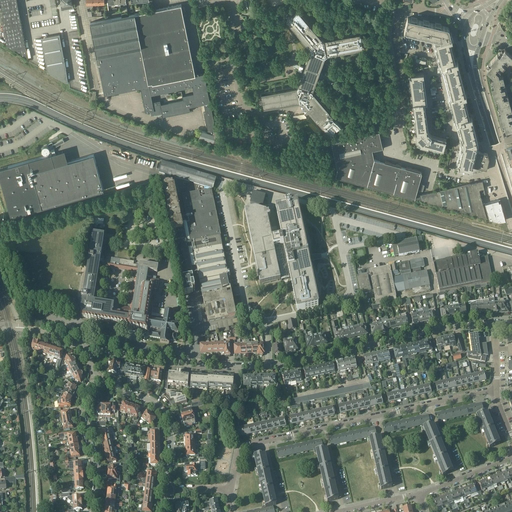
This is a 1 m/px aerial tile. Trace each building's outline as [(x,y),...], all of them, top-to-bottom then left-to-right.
[(16,0),(0,0),(0,9),(2,22),(7,46),(13,50),(28,60),(25,48),(20,17),(18,6),(16,0)] [(61,0),(63,7),(63,10),(73,9),(72,4),(71,0),(61,0)] [(298,85),(297,86),(261,93),(264,108),(300,101),(301,102),(308,110),(304,114),(293,116),(294,121),(306,119),(306,116),(311,123),(315,119),(325,130),(325,129),(332,137),(343,128),(336,120),(313,92),(313,89),(317,77),(325,80),(327,75),(319,72),(325,56),(327,54),(362,48),(359,33),(324,40),(321,39),(298,11),(287,21),(286,21),(310,49),(311,51),(310,51),(304,68),(301,66),(300,70),(303,72),(298,85)] [(408,17),(404,32),(407,33),(438,40),(438,42),(452,39),(453,38),(451,32),(450,32),(449,29),(449,28),(448,28),(448,27),(447,27),(441,25),(441,24),(435,23),(435,24),(429,22),(429,21),(423,20),(423,21),(417,20),(417,18),(411,17),(411,18),(408,17)] [(438,42),(436,43),(437,46),(437,48),(441,65),(442,69),(444,68),(452,97),(459,96),(464,94),(465,94),(466,94),(458,65),(457,61),(455,62),(454,57),(453,52),(452,48),(450,43),(453,42),(452,39),(438,42)] [(493,78),(499,76),(498,73),(500,71),(498,69),(500,66),(503,68),(505,66),(503,64),(505,61),(507,63),(509,61),(511,61),(511,55),(511,56),(505,49),(503,51),(501,50),(500,52),(498,54),(497,54),(490,62),(486,67),(488,68),(486,70),(493,76),(493,78)] [(411,77),(409,77),(417,133),(415,133),(416,141),(418,141),(420,144),(420,145),(428,148),(428,146),(438,149),(443,150),(446,140),(446,139),(431,135),(428,132),(428,131),(425,103),(427,103),(423,76),(424,76),(423,72),(411,74),(411,77)] [(498,103),(499,105),(510,103),(507,94),(504,95),(503,91),(507,91),(506,87),(503,88),(502,85),(505,84),(503,75),(499,76),(493,78),(492,78),(492,81),(490,81),(492,87),(491,87),(494,98),(495,98),(496,104),(498,103)] [(452,97),(450,98),(451,101),(455,119),(456,121),(456,122),(456,124),(458,124),(463,143),(459,163),(461,163),(460,166),(472,169),(473,166),(471,166),(475,150),(476,151),(478,143),(477,140),(472,120),(472,118),(472,117),(469,117),(464,98),(467,97),(466,94),(465,94),(464,94),(459,96),(452,97)] [(511,111),(510,103),(499,105),(499,108),(497,108),(499,114),(498,114),(501,125),(503,130),(505,129),(506,132),(511,130),(511,121),(510,118),(511,117),(511,114),(509,115),(509,112),(511,111)] [(374,159),(372,151),(384,148),(380,131),(331,142),(337,170),(336,177),(367,186),(374,159)] [(52,145),(54,148),(64,142),(63,139),(52,145)] [(475,150),(471,166),(473,166),(476,167),(486,170),(487,170),(487,169),(489,159),(488,154),(485,153),(476,151),(475,150)] [(51,154),(0,168),(0,176),(1,180),(11,216),(42,208),(77,198),(104,190),(100,175),(94,154),(68,161),(55,165),(53,161),(51,154)] [(394,193),(401,165),(385,161),(385,162),(374,159),(367,186),(394,193)] [(213,189),(216,179),(162,163),(159,173),(213,189)] [(401,165),(394,193),(415,198),(417,189),(422,190),(424,184),(420,183),(422,174),(421,174),(420,172),(420,171),(406,167),(406,168),(401,166),(401,165)] [(429,192),(420,194),(421,200),(460,211),(486,218),(487,218),(483,204),(481,196),(485,194),(482,180),(470,183),(464,184),(432,192),(430,192),(429,192)] [(221,235),(211,189),(182,195),(186,217),(184,217),(181,218),(174,186),(173,187),(173,186),(169,187),(169,185),(166,185),(166,183),(163,184),(163,186),(163,189),(173,236),(181,275),(187,274),(187,275),(188,274),(189,273),(189,275),(192,274),(192,273),(195,272),(197,272),(203,299),(208,322),(225,318),(236,316),(230,286),(229,287),(227,276),(228,276),(220,235),(221,235)] [(253,191),(250,204),(262,208),(266,195),(253,191)] [(485,203),(483,204),(487,218),(486,218),(489,219),(499,221),(505,220),(506,220),(503,210),(502,206),(500,201),(499,202),(498,200),(485,203)] [(256,209),(245,211),(255,263),(256,264),(260,285),(284,280),(286,280),(288,279),(290,279),(297,311),(318,306),(316,297),(308,259),(299,214),(297,203),(292,204),(291,205),(291,203),(285,204),(285,205),(286,206),(285,206),(276,208),(277,214),(282,238),(272,240),(268,219),(272,218),(272,216),(271,216),(270,213),(268,213),(267,212),(256,209)] [(119,270),(120,260),(120,259),(116,258),(116,259),(107,258),(106,261),(103,260),(103,257),(101,257),(104,236),(93,235),(90,256),(89,256),(89,260),(86,283),(99,285),(102,268),(119,270)] [(391,243),(392,246),(394,257),(399,256),(419,252),(418,243),(416,238),(391,243)] [(434,262),(433,262),(435,271),(435,272),(436,272),(437,274),(436,275),(439,290),(440,292),(492,281),(493,281),(497,280),(497,278),(493,279),(488,258),(478,260),(477,253),(456,257),(452,258),(434,262)] [(120,260),(119,270),(135,273),(130,308),(148,311),(152,289),(153,289),(158,289),(159,281),(156,280),(156,278),(147,276),(148,271),(157,272),(158,266),(140,263),(140,266),(133,265),(134,262),(124,260),(121,259),(121,260),(120,260)] [(411,270),(413,269),(425,267),(423,260),(421,259),(410,261),(411,270)] [(400,265),(398,265),(399,272),(400,272),(400,276),(402,275),(411,273),(410,270),(409,264),(409,263),(408,262),(406,262),(400,263),(400,265)] [(392,268),(390,268),(392,277),(399,276),(398,272),(397,266),(396,265),(391,266),(392,268)] [(390,267),(369,271),(370,275),(370,276),(372,287),(373,291),(375,299),(377,306),(397,302),(397,301),(396,298),(392,277),(390,268),(390,267)] [(411,274),(392,278),(395,293),(412,289),(413,295),(430,291),(429,286),(426,271),(411,274)] [(366,275),(357,277),(361,294),(363,294),(370,292),(369,287),(367,277),(367,276),(366,275)] [(185,278),(181,279),(184,295),(188,294),(191,294),(193,293),(192,290),(195,290),(194,284),(193,277),(189,277),(185,278)] [(82,312),(81,317),(94,319),(94,320),(97,320),(112,322),(115,306),(115,305),(96,302),(99,285),(86,283),(84,296),(82,295),(81,299),(83,299),(81,309),(82,309),(81,312),(82,312)] [(503,299),(500,299),(500,300),(500,302),(501,312),(508,312),(507,309),(511,307),(510,304),(508,301),(504,301),(504,300),(504,299),(503,299)] [(476,301),(468,302),(468,306),(470,306),(471,313),(474,313),(476,313),(477,312),(476,301)] [(442,303),(440,303),(441,309),(442,318),(444,318),(447,318),(447,317),(448,317),(447,308),(444,309),(443,305),(442,306),(442,303)] [(458,303),(452,304),(454,315),(455,315),(455,316),(459,315),(460,314),(459,306),(458,303)] [(115,306),(112,322),(128,325),(128,328),(136,329),(139,330),(140,329),(147,331),(149,332),(148,337),(161,339),(160,342),(169,344),(170,340),(176,341),(177,334),(178,334),(180,325),(178,324),(179,317),(174,316),(174,312),(165,311),(164,315),(164,320),(149,317),(147,317),(148,311),(130,308),(115,306)] [(432,311),(429,311),(430,320),(431,320),(432,321),(434,320),(437,319),(435,310),(434,307),(434,308),(434,307),(432,307),(432,308),(431,308),(431,309),(432,311)] [(152,313),(151,316),(159,317),(159,316),(163,317),(163,315),(161,315),(161,314),(164,315),(165,311),(165,310),(162,309),(153,308),(152,313)] [(428,308),(422,309),(422,311),(422,313),(424,321),(425,321),(426,321),(430,320),(429,311),(428,310),(428,308)] [(416,312),(410,313),(411,315),(412,324),(415,323),(416,324),(418,323),(418,322),(417,314),(416,312)] [(405,314),(399,315),(400,318),(402,326),(403,327),(405,326),(405,325),(408,325),(405,314)] [(387,318),(382,319),(382,320),(385,330),(387,330),(389,330),(390,329),(388,321),(387,318)] [(394,319),(388,321),(390,329),(391,329),(395,328),(395,327),(396,327),(394,319)] [(288,326),(287,326),(288,331),(296,329),(294,322),(294,320),(287,321),(288,326)] [(382,320),(376,321),(376,324),(379,334),(382,333),(383,333),(385,333),(385,330),(382,320)] [(335,321),(332,322),(334,330),(333,330),(336,341),(339,341),(340,341),(340,342),(342,342),(342,341),(343,340),(341,331),(340,330),(340,329),(337,329),(337,328),(336,329),(336,328),(337,328),(335,321)] [(376,324),(370,325),(372,335),(379,334),(376,324)] [(364,325),(358,326),(361,336),(364,335),(365,336),(366,336),(366,335),(367,335),(364,325)] [(352,326),(346,328),(346,329),(347,331),(348,334),(349,339),(352,338),(352,339),(354,339),(354,338),(355,337),(352,328),(352,326)] [(358,326),(352,328),(355,337),(358,337),(360,337),(360,336),(361,336),(358,326)] [(343,330),(340,330),(341,331),(343,340),(346,340),(348,340),(348,339),(349,339),(348,334),(347,331),(346,329),(346,328),(346,327),(342,328),(343,330)] [(304,331),(303,331),(305,339),(306,343),(305,345),(306,346),(307,347),(309,346),(310,347),(313,346),(311,336),(311,333),(308,333),(307,330),(304,331)] [(290,334),(288,334),(289,340),(292,352),(296,352),(295,350),(298,350),(295,339),(291,340),(290,334)] [(320,334),(318,335),(320,345),(326,343),(325,338),(329,337),(328,334),(321,335),(320,334)] [(468,346),(466,348),(467,354),(468,357),(468,359),(485,362),(486,356),(485,355),(486,352),(485,345),(479,346),(478,334),(469,335),(469,336),(472,353),(469,354),(468,346)] [(314,336),(311,336),(313,346),(316,346),(318,347),(319,347),(320,345),(318,335),(318,336),(314,337),(314,336)] [(449,336),(447,336),(449,346),(452,346),(453,347),(456,346),(455,345),(457,345),(459,349),(462,348),(459,337),(455,338),(454,339),(453,336),(450,336),(449,336)] [(289,340),(284,341),(286,352),(288,352),(288,353),(292,352),(289,340)] [(32,344),(32,345),(33,351),(34,351),(35,352),(35,351),(37,352),(40,343),(33,341),(32,344)] [(426,342),(423,343),(425,352),(426,354),(432,353),(432,350),(430,344),(430,341),(429,341),(426,342)] [(40,343),(37,352),(41,353),(43,354),(46,346),(43,345),(43,344),(40,343)] [(420,343),(417,344),(419,353),(420,356),(424,355),(426,354),(425,352),(423,343),(420,344),(420,343)] [(279,344),(273,344),(274,354),(274,355),(275,355),(278,355),(278,354),(279,354),(281,354),(281,345),(280,345),(279,345),(279,344)] [(46,346),(43,354),(49,355),(51,347),(49,347),(49,346),(47,345),(46,346)] [(408,346),(405,347),(408,356),(408,359),(412,358),(413,359),(414,359),(415,359),(414,355),(411,346),(408,347),(408,346)] [(51,347),(49,355),(54,357),(57,349),(54,349),(54,348),(52,347),(52,348),(51,347)] [(403,348),(400,349),(402,357),(402,360),(403,360),(404,360),(405,360),(408,359),(408,356),(405,347),(403,347),(403,348)] [(57,349),(54,357),(58,358),(57,359),(57,360),(57,361),(57,362),(57,363),(57,364),(57,365),(56,367),(59,368),(62,358),(61,358),(63,351),(60,350),(60,349),(58,349),(57,350),(57,349)] [(394,350),(393,350),(395,359),(396,359),(396,361),(400,360),(399,358),(402,357),(400,349),(397,349),(394,349),(394,350)] [(382,353),(383,356),(384,361),(384,363),(384,364),(390,363),(390,361),(388,351),(385,352),(384,351),(382,352),(382,353)] [(378,353),(376,353),(378,363),(381,362),(381,363),(382,364),(384,364),(384,363),(384,361),(383,356),(382,353),(379,353),(378,353)] [(367,356),(364,357),(367,368),(370,367),(369,366),(369,365),(372,364),(370,355),(369,355),(367,355),(367,356)] [(66,358),(65,361),(67,366),(75,362),(75,361),(75,360),(75,359),(74,359),(73,358),(67,356),(66,358)] [(351,359),(349,359),(351,369),(351,370),(357,369),(356,366),(354,359),(351,359)] [(338,370),(337,370),(337,373),(338,374),(342,373),(345,372),(345,371),(345,370),(343,361),(342,361),(340,361),(340,362),(337,363),(338,370)] [(61,369),(62,372),(69,368),(70,371),(78,367),(77,364),(76,364),(75,362),(76,362),(75,362),(67,366),(64,367),(61,369)] [(108,367),(107,372),(113,373),(113,374),(115,374),(115,373),(116,374),(117,369),(119,369),(118,371),(123,372),(123,371),(124,368),(122,367),(123,365),(120,364),(117,363),(111,362),(109,362),(109,364),(111,364),(110,368),(108,367)] [(329,364),(327,364),(329,374),(329,375),(330,375),(335,374),(335,373),(337,373),(337,370),(336,368),(334,369),(333,363),(330,364),(329,364)] [(124,368),(123,371),(125,372),(125,374),(128,375),(128,376),(131,376),(131,375),(133,366),(130,366),(130,365),(128,365),(127,365),(126,365),(126,366),(125,365),(124,368)] [(131,379),(130,379),(134,380),(136,380),(137,377),(137,376),(139,367),(136,367),(136,366),(134,366),(133,366),(131,375),(131,376),(131,379)] [(316,367),(315,367),(318,377),(323,376),(321,366),(319,367),(318,366),(316,367)] [(78,367),(70,371),(73,376),(81,372),(80,372),(79,370),(80,369),(78,367)] [(312,368),(309,368),(312,378),(318,377),(315,367),(312,368)] [(307,369),(304,370),(306,380),(304,380),(306,387),(308,387),(307,382),(309,382),(309,379),(312,378),(309,368),(307,369)] [(152,378),(151,381),(152,381),(154,381),(156,382),(156,383),(157,384),(160,384),(161,384),(161,383),(162,373),(162,371),(158,370),(158,372),(157,373),(153,372),(154,371),(152,371),(152,378)] [(296,371),(294,372),(296,381),(296,383),(299,383),(302,382),(301,379),(303,379),(302,375),(301,376),(300,371),(296,372),(296,371)] [(81,372),(73,376),(75,381),(78,382),(81,382),(82,376),(83,376),(82,375),(83,374),(82,373),(81,372)] [(168,383),(168,385),(188,387),(188,386),(189,374),(188,374),(182,374),(182,375),(176,374),(176,373),(169,372),(169,373),(169,375),(168,377),(168,379),(168,381),(168,383)] [(191,375),(190,388),(191,388),(208,389),(208,388),(212,388),(213,375),(208,375),(208,376),(201,375),(202,372),(199,372),(199,375),(196,375),(191,375)] [(213,375),(212,388),(233,389),(233,386),(236,386),(236,381),(233,381),(234,377),(229,376),(222,376),(223,373),(220,372),(220,375),(217,375),(213,375)] [(471,372),(465,374),(466,377),(467,385),(473,383),(472,376),(471,374),(471,372)] [(285,374),(282,375),(284,386),(287,385),(287,383),(290,383),(288,374),(287,373),(285,373),(285,374)] [(269,376),(268,376),(269,390),(274,390),(274,391),(281,390),(280,384),(275,385),(275,376),(272,376),(271,375),(269,376)] [(456,376),(453,377),(453,380),(455,388),(461,386),(460,379),(457,379),(456,376)] [(462,377),(459,377),(460,379),(461,386),(467,385),(466,377),(462,378),(462,377)] [(66,385),(65,389),(74,393),(77,387),(69,383),(68,386),(66,385)] [(414,386),(410,387),(411,390),(413,397),(419,396),(417,388),(414,389),(414,386)] [(60,391),(60,394),(63,394),(72,398),(73,396),(74,395),(75,394),(74,393),(65,389),(64,392),(60,391)] [(165,396),(164,397),(164,398),(165,397),(168,401),(169,401),(183,397),(182,396),(183,395),(176,395),(176,391),(172,390),(166,390),(165,396)] [(59,399),(53,400),(53,402),(58,401),(61,401),(62,401),(69,403),(69,402),(70,402),(71,401),(72,401),(72,399),(72,398),(63,394),(61,397),(59,399)] [(183,397),(169,401),(170,403),(172,406),(172,407),(173,407),(181,404),(182,407),(188,405),(185,397),(183,397)] [(0,405),(1,406),(3,401),(4,401),(4,403),(9,404),(10,400),(3,399),(2,400),(0,398),(0,405)] [(121,411),(120,411),(126,413),(129,404),(128,404),(128,403),(127,403),(126,403),(125,403),(125,404),(123,403),(122,406),(121,411)] [(129,404),(126,413),(132,415),(135,406),(134,406),(134,405),(132,405),(131,405),(129,404)] [(470,406),(466,407),(468,414),(472,414),(472,412),(474,412),(475,413),(476,413),(474,406),(473,406),(473,404),(470,405),(470,406)] [(481,404),(474,406),(476,413),(477,415),(483,413),(483,411),(481,404)] [(97,413),(97,414),(98,414),(98,416),(100,416),(100,418),(106,418),(106,405),(99,405),(99,408),(97,408),(97,413)] [(106,405),(106,418),(112,418),(112,416),(114,416),(114,414),(115,414),(115,418),(118,418),(118,410),(118,411),(115,411),(115,408),(114,408),(114,405),(106,405)] [(132,415),(131,418),(137,419),(137,417),(138,417),(140,409),(138,408),(138,407),(137,407),(136,406),(135,406),(132,415)] [(463,408),(459,409),(461,416),(463,416),(464,415),(464,414),(467,413),(467,415),(468,414),(466,407),(465,406),(463,407),(463,408)] [(456,410),(452,411),(453,418),(457,417),(457,416),(460,415),(460,416),(461,416),(459,409),(458,409),(458,408),(455,408),(456,410)] [(181,416),(179,416),(180,420),(195,416),(193,409),(191,409),(188,410),(187,409),(184,410),(184,411),(181,412),(182,415),(181,415),(181,416)] [(448,411),(444,412),(446,419),(450,419),(450,417),(453,417),(453,418),(452,411),(451,411),(451,409),(448,410),(448,411)] [(147,411),(142,417),(146,421),(152,415),(151,414),(151,413),(150,412),(149,412),(148,412),(147,411)] [(441,413),(437,414),(438,421),(442,420),(442,419),(445,418),(446,420),(446,419),(444,412),(443,411),(441,412),(441,413)] [(477,415),(483,432),(493,428),(491,421),(489,418),(487,411),(486,411),(483,413),(477,415)] [(152,415),(146,421),(151,425),(156,419),(154,417),(154,416),(153,415),(152,415)] [(195,416),(180,420),(181,424),(184,424),(185,427),(186,427),(187,428),(188,427),(191,426),(192,426),(192,425),(195,424),(197,423),(195,416)] [(417,418),(413,419),(415,427),(418,426),(418,424),(421,424),(421,425),(422,425),(421,418),(419,418),(419,416),(416,417),(417,418)] [(428,416),(421,418),(422,425),(430,423),(428,416)] [(409,420),(406,421),(407,428),(411,427),(411,426),(414,425),(414,427),(415,427),(413,419),(412,419),(412,418),(409,419),(409,420)] [(402,422),(398,423),(400,430),(403,429),(403,428),(406,427),(407,428),(406,421),(405,421),(405,420),(402,420),(402,422)] [(395,423),(391,424),(392,432),(396,431),(396,429),(399,429),(399,430),(400,430),(398,423),(397,421),(394,422),(395,423)] [(72,423),(63,424),(64,432),(70,431),(69,429),(73,428),(73,426),(73,425),(73,424),(73,423),(72,423)] [(253,423),(247,424),(248,427),(249,434),(255,433),(254,426),(253,423)] [(388,425),(383,426),(385,433),(389,432),(389,431),(392,430),(392,432),(391,424),(390,424),(390,423),(387,424),(388,425)] [(430,425),(423,427),(423,428),(430,444),(440,440),(433,423),(430,425)] [(108,428),(100,430),(101,437),(110,435),(109,428),(108,428)] [(150,435),(148,435),(148,438),(150,438),(160,438),(159,431),(154,431),(154,428),(151,428),(150,428),(150,431),(150,435)] [(368,430),(367,430),(369,437),(372,436),(376,435),(374,428),(368,430)] [(493,428),(483,432),(490,448),(500,444),(497,437),(496,434),(493,428)] [(363,431),(360,431),(361,439),(365,438),(365,437),(367,436),(368,437),(369,437),(367,430),(366,430),(366,429),(363,429),(363,431)] [(356,432),(352,433),(354,440),(357,440),(357,438),(360,438),(360,439),(361,439),(360,431),(359,432),(358,430),(356,431),(356,432)] [(70,432),(58,434),(59,436),(64,435),(65,437),(68,437),(68,440),(78,439),(77,439),(76,433),(71,434),(71,433),(70,433),(70,432)] [(349,434),(345,435),(346,442),(350,441),(350,440),(353,439),(353,441),(354,440),(352,433),(351,433),(351,432),(348,432),(349,434)] [(110,435),(101,437),(103,443),(112,441),(115,441),(113,434),(110,435)] [(341,436),(337,436),(339,444),(343,443),(343,442),(346,441),(346,442),(345,435),(344,435),(344,434),(341,434),(341,436)] [(334,437),(330,438),(331,445),(335,445),(335,443),(338,443),(339,444),(337,436),(337,437),(336,435),(334,436),(334,437)] [(372,438),(369,438),(369,439),(373,456),(384,453),(380,436),(376,437),(376,435),(372,436),(372,438)] [(321,440),(314,442),(315,449),(316,449),(316,451),(323,449),(323,448),(321,442),(321,440)] [(440,440),(430,444),(436,460),(446,456),(440,440)] [(112,441),(103,443),(104,450),(113,448),(112,441)] [(310,443),(306,444),(308,451),(311,450),(311,449),(314,448),(314,449),(315,449),(314,442),(312,442),(312,441),(309,441),(310,443)] [(302,444),(299,445),(300,453),(304,452),(304,450),(307,450),(307,451),(308,451),(306,444),(305,444),(305,442),(302,443),(302,444)] [(295,446),(291,447),(293,454),(297,453),(297,452),(299,451),(300,453),(299,445),(298,445),(298,444),(295,445),(295,446)] [(288,448),(284,449),(285,456),(289,455),(289,454),(292,453),(292,454),(293,454),(291,447),(290,446),(288,446),(288,448)] [(113,448),(104,450),(106,456),(115,454),(118,454),(116,447),(113,448)] [(281,449),(276,450),(278,458),(282,457),(282,455),(285,455),(285,456),(284,449),(283,449),(283,447),(280,448),(281,449)] [(316,451),(316,453),(320,468),(330,466),(326,448),(323,449),(316,451)] [(192,449),(186,449),(186,456),(187,456),(194,456),(194,458),(198,458),(198,453),(195,454),(195,449),(192,449)] [(384,453),(373,456),(377,473),(388,470),(384,453)] [(115,454),(106,456),(107,463),(113,462),(113,463),(117,463),(116,461),(115,454)] [(254,456),(258,473),(269,471),(265,454),(254,456)] [(446,456),(436,460),(443,476),(452,472),(453,472),(446,456)] [(76,462),(69,463),(70,470),(74,470),(83,470),(83,469),(84,468),(84,467),(83,466),(83,463),(80,463),(80,462),(76,462)] [(185,467),(184,468),(184,472),(185,472),(187,472),(188,472),(188,477),(193,476),(198,476),(197,471),(196,471),(196,470),(205,470),(205,462),(200,462),(200,466),(196,466),(193,466),(193,467),(187,467),(185,467)] [(114,466),(108,467),(108,473),(117,473),(117,466),(121,466),(120,464),(114,464),(114,466)] [(330,466),(320,468),(323,485),(334,482),(330,466)] [(145,469),(145,471),(148,471),(147,479),(156,480),(157,473),(157,472),(156,472),(155,472),(155,473),(152,472),(152,469),(145,469)] [(388,470),(377,473),(381,490),(392,487),(388,470)] [(269,471),(258,473),(262,490),(272,488),(269,471)] [(507,472),(501,474),(504,482),(510,480),(507,472)] [(117,473),(108,473),(108,480),(111,480),(111,482),(120,483),(120,473),(117,473)] [(501,474),(496,476),(499,484),(504,482),(501,474)] [(496,476),(490,479),(493,486),(499,484),(496,476)] [(0,482),(0,489),(5,489),(5,482),(10,483),(14,483),(14,485),(16,485),(15,477),(5,478),(4,478),(5,482),(0,482)] [(143,483),(143,485),(144,485),(146,485),(155,486),(156,480),(147,479),(143,478),(143,483)] [(490,479),(484,481),(487,489),(493,486),(490,479)] [(484,481),(479,483),(482,491),(483,490),(487,489),(484,481)] [(334,482),(323,485),(327,502),(328,502),(338,500),(334,482)] [(75,483),(73,483),(73,490),(75,490),(78,490),(78,491),(82,491),(81,489),(84,489),(84,486),(85,485),(85,484),(84,483),(75,483)] [(139,484),(139,487),(145,488),(145,492),(154,493),(155,486),(146,485),(144,485),(143,485),(139,484)] [(473,485),(467,488),(470,495),(476,493),(473,485)] [(107,493),(107,495),(107,496),(116,497),(117,497),(119,497),(120,488),(117,488),(117,486),(114,486),(114,488),(113,488),(108,487),(108,492),(107,493)] [(272,488),(262,490),(266,507),(273,506),(276,505),(272,488)] [(467,488),(462,490),(465,498),(470,495),(467,488)] [(462,490),(456,492),(459,500),(465,498),(462,490)] [(456,492),(450,494),(454,502),(459,500),(456,492)] [(446,496),(445,497),(448,504),(449,507),(454,504),(454,502),(450,494),(446,496)] [(69,497),(68,497),(68,499),(72,503),(73,503),(82,503),(82,502),(82,501),(82,500),(82,499),(81,496),(79,496),(79,495),(75,495),(75,496),(69,497)] [(445,497),(439,499),(442,506),(448,504),(445,497)] [(439,499),(434,501),(437,509),(442,506),(439,499)] [(217,500),(209,502),(211,508),(219,506),(217,500)] [(63,511),(62,511),(74,511),(74,510),(76,510),(76,511),(80,511),(80,510),(82,510),(82,506),(83,506),(83,504),(82,503),(73,503),(73,510),(69,510),(69,509),(63,509),(63,511)] [(176,507),(176,510),(177,510),(176,511),(184,511),(185,511),(186,511),(189,511),(188,503),(183,504),(183,505),(176,506),(176,507)]
